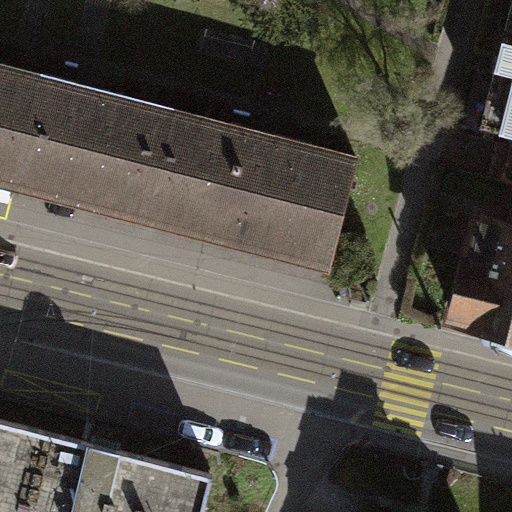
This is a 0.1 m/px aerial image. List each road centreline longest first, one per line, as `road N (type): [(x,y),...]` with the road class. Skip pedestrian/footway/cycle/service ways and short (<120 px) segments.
road 1 (residential): [(357,363),(386,308),(466,0)]
road 2 (tertiary): [(0,276),(357,363)]
road 3 (residential): [(285,511),(357,363)]
road 4 (tertiary): [(357,363),(511,400)]
